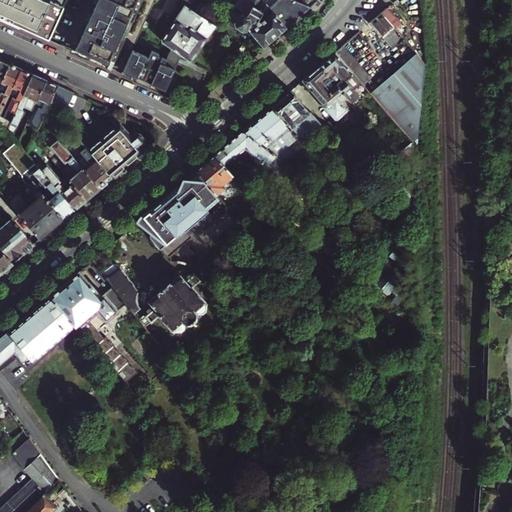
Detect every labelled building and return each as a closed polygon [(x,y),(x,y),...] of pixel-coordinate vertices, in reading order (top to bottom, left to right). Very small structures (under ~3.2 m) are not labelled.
[(0,0),(0,17),(49,40),(67,0),(0,0)] [(97,0),(74,51),(96,61),(104,65),(104,63),(140,79),(139,80),(164,92),(181,55),(171,49),(167,59),(159,55),(160,53),(152,50),(149,57),(133,50),(154,0),(97,0)] [(261,0),(243,0),(248,3),(252,6),(258,9),(261,1),(261,0)] [(299,16),(310,7),(292,0),(278,0),(270,8),(286,28),(299,16)] [(258,9),(262,13),(266,5),(261,1),(258,9)] [(245,15),(246,15),(252,6),(248,3),(240,14),(241,14),(242,14),(244,14),(245,15)] [(181,55),(190,62),(216,25),(189,7),(185,4),(162,39),(163,43),(171,49),(181,55)] [(264,46),(286,28),(270,8),(266,5),(262,13),(258,9),(252,6),(246,15),(245,15),(244,14),(242,14),(241,14),(240,14),(239,14),(231,8),(226,17),(235,23),(234,25),(241,30),(247,30),(248,28),(264,46)] [(394,49),(405,39),(389,20),(395,15),(388,7),(370,22),(394,49)] [(345,63),(352,58),(342,46),(335,52),(345,63)] [(354,89),(361,82),(351,70),(345,63),(335,52),(320,65),(328,73),(344,92),(353,102),(359,96),(359,95),(354,89)] [(351,70),(358,63),(364,57),(359,52),(358,53),(352,58),(345,63),(351,70)] [(417,145),(420,118),(424,90),(426,72),(426,63),(417,53),(371,92),(417,145)] [(0,87),(8,69),(10,64),(0,59),(0,87)] [(364,85),(372,79),(358,63),(351,70),(361,82),(364,85)] [(5,107),(15,85),(22,69),(10,64),(8,69),(0,87),(0,92),(1,93),(0,95),(0,113),(2,115),(5,107)] [(353,102),(344,92),(328,73),(320,65),(303,79),(326,106),(325,106),(334,117),(336,117),(347,108),(346,107),(353,102)] [(17,100),(21,102),(27,87),(33,74),(22,69),(15,85),(5,107),(2,115),(9,118),(17,100)] [(25,108),(33,112),(42,92),(47,80),(33,74),(27,87),(21,102),(16,112),(8,131),(13,136),(18,126),(19,126),(25,113),(25,112),(24,111),(24,110),(25,108)] [(38,130),(42,121),(49,104),(51,102),(58,86),(47,80),(42,92),(33,112),(31,116),(34,117),(33,121),(34,125),(33,128),(38,130)] [(51,102),(59,105),(66,89),(58,86),(51,102)] [(66,109),(70,101),(74,93),(66,89),(59,105),(66,109)] [(301,139),(321,123),(311,111),(310,112),(291,90),(273,106),(278,111),(291,127),(299,137),(301,139)] [(290,144),(299,137),(291,127),(278,111),(273,106),(264,113),(244,130),(249,134),(267,148),(281,158),(283,160),(295,150),(290,144)] [(141,146),(145,143),(145,138),(140,132),(135,132),(131,135),(120,122),(115,127),(126,139),(139,154),(144,150),(141,146)] [(125,166),(139,154),(126,139),(115,127),(102,138),(125,166)] [(100,188),(112,177),(88,149),(71,130),(64,136),(80,153),(81,152),(83,154),(76,160),(86,172),(100,188)] [(244,130),(216,154),(225,165),(246,147),(251,152),(269,166),(272,162),(276,164),(281,158),(267,148),(249,134),(244,130)] [(87,199),(100,188),(86,172),(76,160),(66,148),(56,137),(53,140),(55,143),(51,147),(65,163),(66,164),(68,162),(70,164),(63,171),(67,177),(87,199)] [(112,177),(125,166),(102,138),(88,149),(112,177)] [(19,144),(28,154),(31,146),(20,141),(19,144)] [(226,187),(224,184),(234,176),(225,165),(216,154),(197,171),(218,194),(226,187)] [(75,209),(87,199),(67,177),(62,182),(48,165),(45,168),(42,170),(55,185),(68,201),(75,209)] [(65,218),(75,209),(68,201),(55,185),(42,170),(39,167),(33,172),(50,192),(45,196),(65,218)] [(160,250),(192,222),(220,198),(218,194),(197,171),(177,187),(137,222),(150,232),(149,236),(152,242),(160,250)] [(41,239),(65,218),(45,196),(32,181),(26,186),(26,190),(28,193),(23,197),(21,195),(16,194),(10,199),(10,203),(41,239)] [(404,207),(408,204),(410,190),(405,185),(394,195),(404,207)] [(396,214),(404,207),(394,195),(385,203),(396,214)] [(169,260),(194,238),(229,209),(222,200),(220,198),(192,222),(160,250),(169,260)] [(383,225),(396,214),(385,203),(372,214),(383,225)] [(193,245),(200,254),(235,223),(240,219),(236,216),(229,209),(194,238),(169,260),(171,263),(174,261),(176,260),(179,260),(183,260),(185,261),(189,264),(198,256),(190,248),(193,245)] [(378,230),(383,225),(372,214),(365,221),(377,230),(378,230)] [(0,247),(13,262),(34,244),(19,226),(12,218),(5,223),(2,220),(0,219),(0,247)] [(313,225),(305,236),(321,249),(330,238),(313,225)] [(384,247),(390,239),(378,230),(377,230),(377,231),(374,234),(372,238),(384,247)] [(0,269),(2,272),(13,262),(0,247),(0,269)] [(102,271),(114,262),(104,250),(93,259),(102,271)] [(136,284),(125,271),(121,266),(120,267),(118,264),(114,262),(102,271),(114,285),(127,303),(135,312),(141,307),(138,303),(138,300),(137,298),(138,295),(141,290),(136,284)] [(98,311),(106,320),(127,303),(114,285),(101,296),(80,271),(50,296),(63,310),(67,315),(75,325),(78,328),(98,311)] [(204,312),(207,309),(208,303),(209,302),(193,284),(191,285),(181,273),(150,300),(160,312),(159,313),(176,332),(177,330),(183,331),(186,328),(186,322),(193,322),(197,318),(198,312),(204,312)] [(34,360),(52,344),(75,325),(67,315),(63,310),(50,296),(35,309),(0,338),(0,363),(15,351),(23,360),(29,355),(34,360)] [(150,320),(152,319),(154,317),(153,316),(151,317),(148,313),(149,312),(148,310),(146,312),(145,313),(144,316),(145,318),(147,319),(148,320),(150,320)] [(0,511),(23,511),(40,496),(45,492),(59,479),(30,438),(13,453),(24,469),(32,478),(0,508),(0,511)] [(0,456),(9,448),(6,444),(0,450),(0,456)] [(50,511),(57,506),(45,492),(40,496),(23,511),(50,511)]
